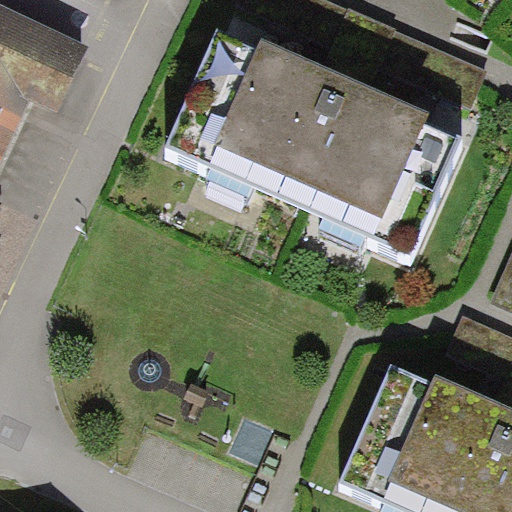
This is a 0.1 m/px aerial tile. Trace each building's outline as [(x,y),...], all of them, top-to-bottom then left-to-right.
[(319,51),(303,90),(352,110),(369,71),(458,107),(471,77),(283,0),(233,0),(227,13),(319,51)] [(0,245),(3,239),(0,237),(0,172),(31,107),(58,120),(90,52),(0,10),(0,245)] [(160,177),(405,278),(456,153),(352,110),(303,90),(211,52),(160,177)] [(511,258),(491,305),(511,314),(511,258)] [(495,386),(481,418),(511,431),(511,351),(455,327),(440,362),(495,386)] [(511,511),(511,431),(481,418),(390,379),(339,497),(372,511),(511,511)]
